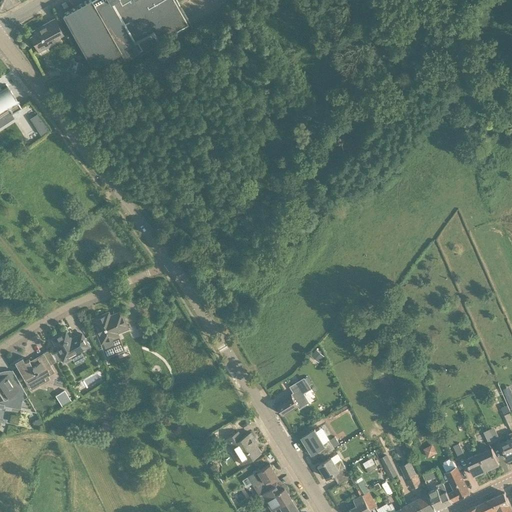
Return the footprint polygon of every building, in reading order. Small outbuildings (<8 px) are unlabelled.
[(96,8),(110,0),(109,0),(87,0),(61,15),(86,57),(115,41),(96,8)] [(109,0),(110,0),(140,54),(190,25),(191,26),(183,12),(189,9),(188,7),(189,6),(187,2),(180,6),(176,0),(109,0)] [(47,50),(46,47),(59,40),(57,37),(62,34),(54,19),(33,31),(35,34),(30,37),(40,55),(47,50)] [(0,89),(0,110),(7,106),(11,112),(12,111),(11,110),(19,105),(7,86),(0,89)] [(41,135),(49,129),(38,114),(30,119),(41,135)] [(110,336),(127,328),(121,312),(106,318),(105,317),(106,315),(104,314),(96,318),(95,320),(97,321),(96,322),(93,323),(102,343),(103,343),(104,344),(106,345),(109,345),(111,344),(112,341),(111,339),(110,336)] [(145,332),(146,327),(141,323),(134,325),(136,330),(141,334),(145,332)] [(63,361),(89,346),(82,334),(75,338),(76,340),(72,342),(70,339),(68,338),(65,333),(53,340),(56,345),(55,347),(57,351),(53,354),(58,362),(62,360),(63,361)] [(322,353),(315,348),(311,353),(318,358),(322,353)] [(34,380),(36,385),(46,379),(46,377),(54,372),(43,353),(42,353),(43,355),(37,358),(39,362),(35,364),(33,361),(30,363),(29,360),(29,359),(24,362),(22,358),(23,358),(22,358),(14,362),(27,384),(34,380)] [(8,397),(18,391),(7,374),(0,378),(0,397),(2,397),(3,398),(5,399),(8,397)] [(391,387),(385,375),(378,378),(384,390),(391,387)] [(298,382),(290,387),(294,393),(277,404),(282,412),(284,415),(292,409),(292,410),(298,406),(299,408),(309,402),(304,394),(311,389),(304,378),(299,382),(298,382)] [(70,400),(64,390),(56,396),(62,405),(70,400)] [(428,396),(421,399),(425,409),(432,406),(428,396)] [(41,424),(38,418),(32,422),(34,427),(41,424)] [(334,437),(324,444),(315,429),(302,437),(312,454),(318,451),(321,457),(334,449),(334,448),(339,444),(334,437)] [(484,432),(489,444),(495,441),(489,429),(484,432)] [(228,449),(239,466),(260,453),(255,446),(257,444),(250,433),(241,438),(237,431),(225,439),(231,448),(228,449)] [(501,443),(508,459),(511,457),(511,431),(506,434),(509,439),(501,443)] [(212,445),(206,435),(196,441),(202,451),(212,445)] [(428,456),(438,452),(434,443),(424,448),(428,456)] [(453,446),(459,458),(465,455),(459,443),(453,446)] [(492,448),(479,453),(486,470),(499,464),(492,448)] [(486,470),(479,453),(466,459),(473,475),(486,470)] [(350,476),(345,467),(341,460),(337,454),(331,457),(319,465),(327,478),(334,474),(339,483),(350,476)] [(383,466),(390,462),(386,455),(379,458),(383,466)] [(363,463),(366,468),(375,464),(374,463),(371,458),(363,463)] [(453,490),(447,492),(453,501),(470,493),(456,466),(452,459),(450,460),(449,458),(443,462),(443,463),(442,464),(446,471),(444,472),(453,490)] [(411,488),(421,484),(410,461),(399,466),(405,480),(407,479),(411,488)] [(257,495),(258,496),(275,486),(273,483),(274,482),(271,478),(276,475),(269,464),(257,471),(247,477),(258,495),(257,495)] [(427,479),(437,476),(436,471),(425,473),(427,479)] [(359,488),(366,484),(359,473),(352,477),(359,488)] [(453,501),(447,492),(446,491),(442,483),(436,485),(437,487),(429,491),(437,508),(453,501)] [(273,510),(274,509),(291,499),(287,493),(289,492),(287,487),(284,487),(273,494),(271,491),(276,488),(275,486),(258,496),(262,494),(267,504),(269,503),(273,510)] [(406,511),(404,507),(395,511),(391,511),(391,510),(387,511),(378,511),(376,507),(377,506),(369,492),(362,495),(371,510),(371,511),(406,511)] [(511,511),(511,509),(504,493),(483,502),(462,511),(511,511)] [(366,511),(370,510),(371,510),(362,495),(354,500),(358,506),(348,511),(366,511)] [(428,495),(404,507),(406,511),(427,511),(435,508),(428,495)] [(291,499),(274,509),(275,511),(296,511),(298,511),(291,499)]
